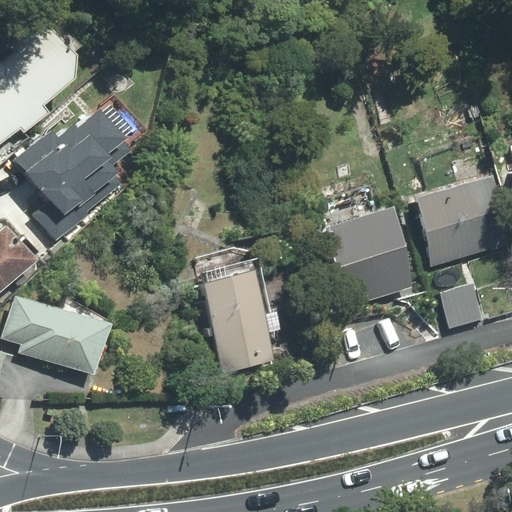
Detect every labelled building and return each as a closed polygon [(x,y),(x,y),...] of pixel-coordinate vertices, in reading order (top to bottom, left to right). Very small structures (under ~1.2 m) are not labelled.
[(0,91),(0,132),(13,123),(22,134),(45,116),(38,108),(66,85),(69,59),(35,18),(0,46),(0,88),(1,90),(0,91)] [(502,246),(480,171),(404,193),(426,268),(502,246)] [(408,292),(383,213),(312,234),(335,307),(364,298),(366,305),(408,292)] [(0,288),(29,262),(0,226),(0,288)] [(218,372),(268,359),(247,274),(197,286),(218,372)] [(481,320),(472,283),(430,293),(439,330),(481,320)] [(90,379),(105,328),(9,300),(0,329),(0,341),(15,346),(12,356),(90,379)]
